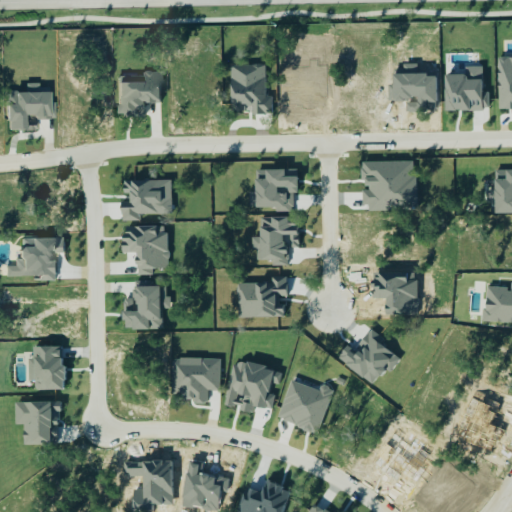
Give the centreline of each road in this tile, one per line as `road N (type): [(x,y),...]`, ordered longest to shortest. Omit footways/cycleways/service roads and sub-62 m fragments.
road 1 (residential): [(511,139),(217,144),(0,159)]
road 2 (residential): [(105,425),(242,440),(323,471),(383,511)]
road 3 (secondary): [(0,7),(281,0)]
road 4 (residential): [(88,153),(96,397),(105,425)]
road 5 (residential): [(326,143),(329,309)]
